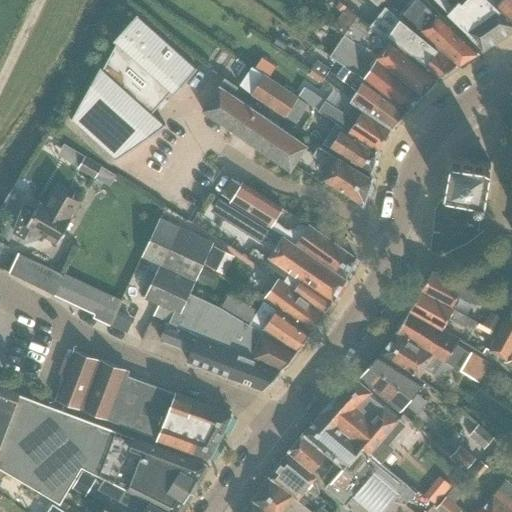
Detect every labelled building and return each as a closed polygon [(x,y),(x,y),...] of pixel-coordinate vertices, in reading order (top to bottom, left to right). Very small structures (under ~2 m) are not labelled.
[(405,8),(396,18),(419,37),(421,34),(456,66),(477,52),(429,4),(428,5),(422,0),(415,0),(406,9),(405,8)] [(511,0),(462,0),(461,2),(458,0),(457,0),(452,6),(444,0),(431,0),(481,50),(492,41),(508,31),(511,27),(511,0)] [(344,5),(331,24),(344,33),(362,47),(375,57),(420,94),(423,91),(435,80),(375,30),(369,25),(344,5)] [(384,8),(369,25),(375,30),(435,80),(435,79),(438,77),(456,66),(419,37),(396,18),(384,8)] [(138,16),(137,15),(113,41),(114,42),(115,41),(117,42),(102,70),(101,69),(101,68),(100,67),(71,120),(72,121),(73,120),(80,125),(103,146),(116,158),(115,159),(116,160),(165,125),(164,124),(163,125),(151,114),(171,91),(173,93),(172,94),(174,95),(197,69),(196,68),(195,69),(137,17),(138,16)] [(335,46),(328,56),(362,78),(405,112),(407,111),(415,101),(420,94),(375,57),(362,47),(344,33),(337,43),(335,46)] [(278,37),(274,43),(277,46),(284,50),(288,45),(278,37)] [(317,61),(312,68),(331,83),(392,127),(398,120),(405,112),(362,78),(354,91),(336,76),(329,70),(329,69),(317,61)] [(290,171),(307,146),(231,95),(237,86),(209,67),(203,76),(219,86),(202,111),(290,171)] [(260,78),(251,93),(286,116),(297,123),(309,104),(298,97),(292,93),(263,74),(260,78)] [(334,110),(329,118),(336,123),(357,136),(377,149),(390,130),(352,106),(345,117),(334,110)] [(336,123),(323,143),(372,173),(376,150),(377,149),(357,136),(336,123)] [(363,204),(371,178),(320,146),(314,156),(331,167),(324,179),(363,204)] [(483,209),(491,162),(448,155),(442,195),(473,200),(473,202),(475,206),(479,207),(478,209),(483,209)] [(101,167),(85,157),(78,167),(95,177),(101,167)] [(221,193),(230,199),(229,201),(269,227),(281,234),(346,281),(358,259),(310,225),(308,227),(304,226),(300,226),(294,229),(289,229),(285,228),(274,219),(282,207),(242,182),(240,184),(232,178),(221,193)] [(45,204),(40,201),(36,209),(23,202),(11,233),(24,239),(30,228),(57,244),(71,220),(63,215),(72,199),(54,188),(45,204)] [(270,230),(221,196),(221,197),(222,198),(216,206),(225,212),(223,214),(253,235),(252,236),(262,243),(270,230)] [(254,327),(248,324),(222,309),(192,295),(198,280),(201,275),(204,269),(215,244),(161,219),(143,257),(161,265),(146,298),(161,305),(156,316),(169,322),(199,336),(198,338),(234,352),(282,369),(297,351),(283,343),(254,327)] [(333,301),(346,281),(281,234),(272,229),(266,238),(278,246),(270,258),(273,260),(291,272),(305,282),(333,301)] [(207,264),(206,265),(212,268),(215,269),(218,271),(225,259),(214,254),(213,253),(207,264)] [(9,272),(18,276),(27,258),(18,254),(9,272)] [(26,280),(36,262),(27,258),(18,276),(26,280)] [(291,272),(273,260),(269,267),(286,278),(291,272)] [(36,285),(45,267),(36,262),(26,280),(36,285)] [(45,289),(54,271),(45,267),(36,285),(45,289)] [(201,275),(198,280),(205,283),(212,286),(217,275),(211,272),(204,269),(201,275)] [(55,294),(63,276),(54,271),(45,289),(55,294)] [(420,291),(452,308),(458,296),(476,306),(480,298),(432,271),(420,291)] [(291,272),(286,278),(284,282),(325,313),(333,301),(305,282),(291,272)] [(63,276),(55,294),(54,295),(64,300),(74,279),(64,274),(63,276)] [(325,313),(284,282),(279,278),(264,301),(276,309),(312,333),(315,328),(325,313)] [(74,305),(84,283),(74,279),(64,300),(74,305)] [(85,310),(94,288),(84,283),(74,305),(85,310)] [(94,314),(104,293),(94,288),(85,310),(94,314)] [(476,322),(452,308),(420,291),(409,310),(416,314),(442,329),(449,317),(453,320),(453,321),(471,331),(476,322)] [(111,325),(122,301),(104,293),(94,314),(93,317),(111,325)] [(231,295),(222,309),(248,324),(254,327),(256,326),(262,331),(263,330),(284,343),(283,343),(297,351),(310,336),(312,333),(276,309),(275,311),(264,304),(259,312),(231,295)] [(409,310),(395,335),(445,363),(446,361),(459,339),(442,329),(416,314),(409,310)] [(500,318),(490,312),(483,325),(493,331),(500,318)] [(511,347),(511,313),(489,349),(505,359),(506,359),(511,347)] [(199,336),(169,322),(168,323),(165,322),(158,340),(191,352),(187,361),(263,390),(276,376),(282,369),(240,354),(234,352),(198,338),(199,336)] [(453,366),(446,361),(445,363),(395,335),(379,354),(417,378),(424,367),(439,376),(442,371),(447,375),(453,366)] [(109,420),(126,375),(125,375),(127,370),(73,350),(55,400),(109,420)] [(476,382),(489,363),(471,352),(459,371),(476,382)] [(423,383),(417,378),(379,354),(369,366),(411,397),(414,399),(418,400),(424,405),(427,401),(415,392),(423,383)] [(411,397),(369,366),(359,378),(399,411),(407,402),(410,404),(408,406),(417,413),(424,405),(418,400),(414,399),(411,397)] [(126,375),(109,420),(157,438),(156,439),(209,458),(231,414),(175,393),(126,375)] [(338,393),(321,412),(380,462),(392,447),(381,439),(398,419),(369,393),(371,390),(356,377),(338,393)] [(204,466),(87,421),(0,387),(0,469),(23,483),(41,494),(60,506),(82,469),(127,490),(125,493),(166,511),(175,511),(181,504),(188,491),(191,487),(204,466)] [(303,433),(326,455),(341,467),(323,487),(352,511),(377,511),(355,493),(363,483),(361,482),(368,474),(399,500),(410,488),(380,462),(321,412),(303,433)] [(491,437),(477,425),(468,436),(483,447),(491,437)] [(312,472),(326,455),(303,433),(288,451),(312,472)] [(475,458),(459,445),(451,454),(467,468),(475,458)] [(285,457),(269,479),(297,501),(305,491),(313,497),(317,492),(314,484),(311,482),(313,480),(285,457)] [(480,461),(459,485),(464,489),(466,491),(487,466),(480,461)] [(0,487),(15,497),(21,484),(0,471),(0,487)] [(82,471),(82,472),(81,473),(72,488),(85,496),(93,482),(95,479),(82,471)] [(435,489),(418,475),(410,486),(427,500),(435,489)] [(310,511),(297,501),(269,479),(242,511),(310,511)] [(511,511),(511,488),(503,481),(477,511),(511,511)] [(456,482),(445,496),(453,503),(464,489),(459,485),(457,483),(456,482)] [(163,511),(125,494),(121,501),(134,510),(135,507),(142,511),(163,511)] [(64,511),(53,505),(40,496),(28,511),(64,511)] [(458,511),(461,509),(453,503),(445,496),(435,508),(440,511),(458,511)]
